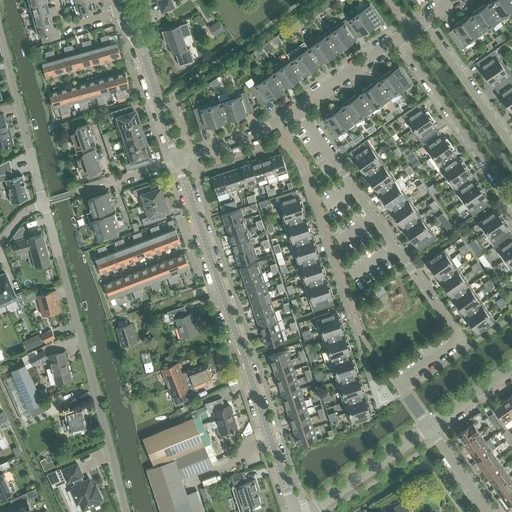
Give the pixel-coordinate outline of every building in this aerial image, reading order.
[(101,0),(88,0),(77,4),(81,14),(97,8),(95,3),(102,0),(101,0)] [(157,0),(159,1),(158,1),(162,12),(175,7),(171,0),(157,0)] [(322,11),(331,5),(327,0),(326,0),(318,6),(322,11)] [(490,2),(488,4),(492,8),(498,17),(501,21),(510,15),(499,0),(491,0),(492,1),(490,2)] [(511,0),(499,0),(510,15),(511,13),(511,0)] [(49,7),(47,2),(31,7),(33,16),(50,12),(57,10),(55,5),(49,7)] [(382,20),(382,19),(370,2),(365,5),(356,12),(357,13),(368,29),(370,31),(375,28),(375,27),(374,26),(375,24),(377,23),(382,20)] [(483,4),(478,8),(480,10),(492,28),(501,21),(498,17),(492,8),(488,4),(486,5),(485,6),(484,5),(483,4)] [(318,6),(309,12),(313,17),(322,11),(318,6)] [(473,15),(471,16),(474,21),(480,29),(483,34),(492,28),(480,10),(478,8),(473,12),(474,14),(473,15)] [(58,14),(57,10),(50,12),(33,16),(36,26),(53,21),(51,16),(58,14)] [(365,35),(370,31),(368,29),(357,13),(356,12),(342,21),(355,39),(360,36),(362,34),(363,33),(364,34),(365,35)] [(199,15),(194,18),(195,22),(199,21),(202,26),(205,24),(199,15)] [(466,17),(461,20),(462,22),(474,40),(483,34),(480,29),(474,21),(471,16),(469,18),(467,19),(466,18),(466,17)] [(465,47),(474,40),(462,22),(461,20),(455,24),(456,25),(457,26),(455,27),(453,29),(448,32),(460,50),(465,47)] [(54,27),(53,21),(36,26),(39,36),(42,35),(43,42),(60,38),(57,26),(54,27)] [(353,40),(355,39),(342,21),(333,28),(334,28),(346,45),(347,47),(352,44),(352,43),(351,42),(353,40)] [(187,22),(161,31),(165,43),(168,42),(173,54),(176,53),(179,65),(193,60),(189,48),(188,49),(183,36),(191,34),(187,22)] [(215,36),(224,30),(219,23),(210,29),(215,36)] [(342,51),(347,47),(346,45),(334,28),(333,28),(325,34),(337,51),(339,50),(341,49),(341,50),(342,51)] [(335,53),(337,51),(325,34),(316,40),(316,41),(328,58),(330,60),(335,56),(334,55),(333,54),(335,53)] [(109,35),(105,36),(108,45),(109,49),(112,59),(121,57),(118,46),(117,42),(112,44),(109,35)] [(103,46),(98,47),(99,52),(102,62),(112,59),(109,49),(108,45),(105,36),(101,37),(103,46)] [(91,40),(87,41),(89,50),(90,54),(93,65),(102,62),(99,52),(98,47),(93,49),(91,40)] [(324,63),(330,60),(328,58),(316,41),(316,40),(307,46),(308,47),(310,50),(317,60),(319,64),(321,63),(323,61),(324,63)] [(85,51),(80,52),(81,57),(84,67),(93,65),(90,54),(89,50),(87,41),(82,42),(85,51)] [(317,65),(319,64),(317,60),(310,50),(308,47),(307,46),(305,44),(296,50),(299,54),(311,70),(312,72),(317,68),(316,66),(317,65)] [(72,45),(68,46),(71,55),(72,59),(75,70),(84,67),(81,57),(80,52),(75,54),(72,45)] [(66,56),(62,58),(63,62),(66,72),(75,70),(72,59),(71,55),(68,46),(64,48),(66,56)] [(54,50),(50,51),(52,60),(53,64),(56,75),(66,72),(63,62),(62,58),(56,59),(54,50)] [(307,76),(312,72),(311,70),(299,54),(296,50),(287,56),(289,59),(290,60),(292,63),(299,73),(302,76),(304,75),(305,74),(306,75),(307,76)] [(481,73),(484,78),(486,76),(503,65),(504,64),(494,50),(476,62),(480,67),(481,69),(483,71),(481,72),(481,73)] [(47,78),(56,75),(53,64),(52,60),(50,51),(46,52),(48,61),(42,63),(43,67),(47,78)] [(300,78),(302,76),(299,73),(292,63),(290,60),(289,59),(280,65),(281,66),(293,83),(294,84),(299,81),(299,80),(298,79),(300,78)] [(493,85),(496,90),(511,78),(511,75),(510,73),(504,64),(503,65),(486,76),(484,78),(488,83),(489,83),(490,82),(491,83),(493,85)] [(289,88),(294,84),(293,83),(280,65),(272,71),(272,72),(274,75),(281,85),(284,89),(286,87),(288,86),(289,88)] [(232,75),(237,71),(234,66),(228,70),(232,75)] [(390,70),(385,74),(386,76),(399,93),(407,87),(413,83),(400,66),(395,70),(393,71),(392,72),(391,71),(390,70)] [(282,90),(284,89),(281,85),(274,75),(272,72),(272,71),(263,77),(275,95),(277,97),(282,93),(281,93),(280,91),(282,90)] [(126,72),(116,75),(119,86),(120,90),(122,98),(126,97),(124,89),(130,87),(129,84),(126,72)] [(379,81),(378,82),(389,98),(390,100),(399,93),(398,92),(386,76),(385,74),(380,77),(380,78),(381,79),(379,81)] [(118,99),(122,98),(120,90),(119,86),(116,75),(106,78),(109,89),(110,92),(116,91),(118,99)] [(271,101),(277,97),(275,95),(263,77),(254,83),(251,78),(245,82),(261,105),(267,101),(268,100),(270,99),(271,100),(271,101)] [(105,94),(110,92),(109,89),(106,78),(97,80),(100,91),(101,95),(103,104),(107,102),(105,94)] [(500,100),(504,105),(506,104),(511,99),(511,78),(496,90),(499,95),(501,97),(502,99),(501,100),(500,100)] [(99,105),(103,104),(101,95),(100,91),(97,80),(88,83),(91,94),(92,97),(97,96),(99,105)] [(373,83),(367,86),(369,88),(380,105),(381,106),(390,100),(389,98),(378,82),(376,83),(374,84),(373,83)] [(87,99),(92,97),(91,94),(88,83),(79,85),(82,96),(83,100),(85,109),(89,108),(87,99)] [(81,110),(85,109),(83,100),(82,96),(79,85),(69,88),(72,99),(73,102),(78,101),(81,110)] [(362,93),(360,94),(372,111),(372,112),(381,106),(380,105),(369,88),(367,86),(362,90),(363,91),(364,92),(362,93)] [(68,104),(73,102),(72,99),(69,88),(60,90),(63,102),(64,105),(66,114),(70,113),(68,104)] [(62,115),(66,114),(64,105),(63,102),(60,90),(50,93),(53,104),(54,108),(59,106),(62,115)] [(246,92),(230,97),(230,98),(237,117),(237,120),(243,118),(243,117),(243,115),(245,115),(247,114),(253,112),(246,92)] [(355,95),(350,99),(351,101),(363,117),(363,118),(372,112),(372,111),(360,94),(358,96),(356,97),(355,96),(355,95)] [(231,122),(237,120),(237,117),(230,98),(230,97),(219,100),(220,101),(221,105),(225,116),(226,121),(228,120),(230,119),(231,121),(231,122)] [(344,105),(342,107),(354,123),(355,124),(363,118),(363,117),(351,101),(350,99),(344,102),(345,103),(346,104),(344,105)] [(224,122),(226,121),(225,116),(221,105),(220,101),(219,100),(209,104),(210,105),(216,124),(217,127),(223,125),(223,124),(222,122),(224,122)] [(401,115),(411,129),(413,128),(429,117),(431,115),(427,110),(427,111),(425,111),(424,110),(423,108),(419,103),(401,115)] [(209,104),(193,109),(200,129),(206,127),(208,127),(210,126),(210,128),(211,128),(217,127),(216,124),(210,105),(209,104)] [(140,120),(139,119),(138,119),(135,111),(133,111),(131,105),(108,113),(110,119),(117,117),(118,120),(116,123),(118,129),(139,122),(141,122),(140,120)] [(337,107),(332,111),(333,113),(345,130),(346,131),(355,124),(354,123),(342,107),(340,108),(339,109),(338,108),(337,107)] [(337,137),(346,131),(345,130),(333,113),(332,111),(327,115),(328,117),(326,118),(324,119),(336,136),(337,137)] [(6,146),(13,145),(11,137),(9,135),(6,121),(4,122),(2,114),(0,114),(0,147),(5,147),(6,146)] [(435,121),(431,115),(429,117),(413,128),(411,129),(421,143),(439,130),(435,126),(434,124),(433,122),(434,121),(435,121)] [(64,133),(73,130),(71,121),(61,123),(64,133)] [(124,140),(142,134),(140,125),(141,124),(141,123),(141,122),(139,122),(118,129),(120,135),(123,136),(124,140)] [(82,154),(84,153),(85,153),(93,150),(92,144),(95,143),(89,124),(77,127),(78,131),(71,134),(74,141),(74,142),(74,143),(76,150),(80,148),(82,154)] [(442,135),(439,130),(421,143),(431,157),(432,156),(448,144),(450,143),(447,138),(446,138),(445,139),(443,137),(442,135)] [(148,143),(147,142),(145,142),(142,134),(124,140),(126,143),(123,146),(126,152),(146,145),(148,144),(148,143)] [(388,135),(383,139),(388,146),(393,142),(388,135)] [(354,162),(358,167),(360,166),(376,154),(377,153),(371,144),(367,139),(350,152),(353,157),(355,159),(356,160),(355,161),(354,162)] [(454,148),(450,143),(448,144),(432,156),(431,157),(440,170),(442,170),(458,158),(454,153),(453,151),(452,149),(453,149),(454,148)] [(150,157),(147,148),(149,147),(148,146),(148,144),(146,145),(126,152),(128,158),(131,159),(132,162),(125,164),(127,170),(150,163),(148,157),(150,157)] [(95,149),(93,150),(85,153),(84,153),(85,157),(78,159),(80,167),(80,168),(81,169),(83,175),(87,174),(88,180),(92,178),(100,176),(98,170),(102,169),(95,149)] [(364,173),(366,174),(369,172),(378,166),(382,163),(383,162),(377,153),(376,154),(360,166),(358,167),(361,172),(362,172),(363,171),(364,173)] [(277,175),(287,172),(281,154),(271,157),(277,175)] [(271,157),(261,160),(267,179),(277,175),(271,157)] [(459,160),(458,158),(442,170),(440,170),(447,179),(448,178),(464,167),(466,165),(463,160),(462,161),(461,162),(459,160)] [(5,180),(6,180),(12,202),(11,202),(11,203),(12,202),(19,201),(21,200),(28,199),(29,198),(28,198),(26,191),(27,190),(25,183),(24,183),(22,176),(23,176),(23,175),(22,176),(15,177),(13,178),(11,169),(12,169),(10,159),(0,164),(0,175),(5,174),(7,179),(6,179),(5,180)] [(261,160),(251,164),(257,182),(267,179),(261,160)] [(366,179),(370,185),(372,183),(388,172),(390,171),(383,162),(382,163),(378,166),(369,172),(366,174),(367,176),(368,178),(367,179),(366,179)] [(403,166),(407,172),(412,169),(407,163),(403,166)] [(251,164),(241,167),(247,185),(257,182),(251,164)] [(470,171),(466,165),(464,167),(448,178),(447,179),(453,188),(454,187),(470,176),(469,174),(468,172),(469,171),(470,171)] [(241,167),(231,170),(237,188),(247,185),(241,167)] [(231,170),(222,173),(228,192),(237,188),(231,170)] [(377,190),(378,192),(382,190),(391,183),(395,181),(396,180),(390,171),(388,172),(372,183),(370,185),(374,190),(376,189),(377,190)] [(217,195),(228,192),(222,173),(211,177),(217,195)] [(474,180),(470,176),(454,187),(453,188),(462,202),(464,201),(480,189),(482,188),(478,183),(476,184),(475,182),(474,180)] [(379,197),(382,202),(384,201),(401,189),(402,189),(405,186),(405,184),(401,178),(399,178),(396,180),(395,181),(391,183),(382,190),(378,192),(379,194),(381,196),(379,197)] [(164,197),(164,196),(162,197),(159,188),(158,188),(155,182),(133,190),(135,196),(141,194),(143,198),(140,200),(142,206),(163,199),(165,199),(164,197)] [(486,193),(482,188),(480,189),(464,201),(462,202),(469,211),(472,216),(490,203),(486,198),(485,196),(484,195),(485,194),(486,193)] [(389,208),(391,210),(395,207),(403,201),(407,198),(408,197),(402,189),(401,189),(384,201),(382,202),(386,208),(387,207),(388,206),(389,208)] [(275,197),(281,213),(282,213),(301,206),(303,205),(301,200),(299,200),(298,198),(298,196),(296,190),(275,197)] [(99,213),(101,219),(104,218),(112,215),(110,209),(115,208),(109,192),(97,196),(89,199),(88,199),(91,206),(91,207),(92,208),(94,215),(99,213)] [(391,215),(395,220),(397,219),(413,207),(414,206),(408,197),(407,198),(403,201),(395,207),(391,210),(392,212),(393,213),(392,214),(391,215)] [(165,200),(165,199),(163,199),(142,206),(144,213),(148,213),(149,217),(142,219),(144,225),(167,217),(165,211),(167,211),(164,202),(166,202),(165,200)] [(231,202),(227,204),(223,205),(225,211),(229,209),(233,208),(231,202)] [(305,212),(303,205),(301,206),(282,213),(281,213),(284,223),(304,216),(304,214),(303,212),(305,212)] [(402,226),(403,227),(407,225),(416,218),(419,216),(421,215),(414,206),(413,207),(397,219),(395,220),(399,225),(400,224),(402,226)] [(222,214),(226,225),(244,219),(240,208),(222,214)] [(478,223),(484,232),(485,232),(502,220),(504,219),(500,213),(499,214),(498,215),(497,213),(495,211),(479,223),(478,223)] [(441,221),(446,217),(445,216),(443,213),(437,217),(441,221)] [(114,214),(112,215),(104,218),(101,219),(94,221),(93,221),(95,228),(96,230),(98,237),(99,237),(106,235),(108,240),(111,239),(119,236),(117,231),(119,230),(114,214)] [(404,233),(407,238),(409,236),(426,225),(427,224),(421,215),(419,216),(416,218),(407,225),(403,227),(404,229),(406,231),(404,232),(404,233)] [(305,219),(304,216),(284,223),(287,234),(308,227),(310,226),(308,220),(307,220),(306,221),(305,219)] [(457,218),(453,221),(457,227),(461,224),(457,218)] [(247,229),(244,219),(226,225),(229,235),(247,229)] [(507,224),(504,219),(502,220),(485,232),(484,232),(494,246),(511,234),(508,229),(507,227),(505,225),(507,224)] [(172,231),(167,232),(168,236),(172,246),(181,242),(178,233),(176,229),(173,220),(168,222),(172,231)] [(433,233),(427,224),(426,225),(409,236),(407,238),(411,243),(412,242),(413,242),(414,243),(416,245),(419,250),(437,238),(433,233)] [(159,225),(155,227),(158,236),(160,240),(163,249),(172,246),(168,236),(167,232),(162,234),(159,225)] [(312,232),(310,226),(308,227),(287,234),(291,244),(311,237),(310,235),(310,233),(311,232),(312,232)] [(22,237),(20,227),(13,236),(14,239),(22,237)] [(154,237),(149,239),(151,243),(155,253),(163,249),(160,240),(158,236),(155,227),(151,229),(154,237)] [(250,238),(247,229),(229,235),(232,244),(250,238)] [(141,232),(137,234),(141,242),(142,247),(146,256),(155,253),(151,243),(149,239),(145,241),(141,232)] [(32,249),(36,264),(37,264),(48,261),(41,234),(33,236),(29,237),(16,241),(17,242),(19,252),(20,252),(20,253),(32,249)] [(136,244),(132,246),(133,250),(137,259),(146,256),(142,247),(141,242),(137,234),(133,235),(136,244)] [(511,234),(494,246),(503,260),(504,259),(511,253),(511,234)] [(312,239),(311,237),(291,244),(294,254),(315,247),(317,246),(315,240),(314,241),(313,241),(312,239)] [(253,248),(250,238),(232,244),(235,254),(253,248)] [(124,239),(120,240),(123,249),(125,253),(128,263),(137,259),(133,250),(132,246),(127,248),(124,239)] [(119,251),(114,252),(116,257),(119,266),(128,263),(125,253),(123,249),(120,240),(116,242),(119,251)] [(458,249),(460,252),(467,247),(465,244),(458,249)] [(106,246),(102,247),(105,256),(107,260),(111,269),(119,266),(116,257),(114,252),(109,254),(106,246)] [(319,253),(317,246),(315,247),(294,254),(298,264),(303,262),(313,259),(318,257),(317,255),(317,253),(318,253),(319,253)] [(101,273),(111,269),(107,260),(105,256),(102,247),(98,249),(101,257),(96,259),(98,264),(101,273)] [(257,259),(253,248),(235,254),(239,265),(257,259)] [(428,267),(432,272),(433,271),(450,259),(451,258),(445,249),(443,250),(427,262),(429,264),(430,266),(428,267)] [(511,253),(504,259),(503,260),(510,269),(511,272),(511,253)] [(185,254),(175,257),(179,267),(181,271),(186,270),(189,278),(193,276),(190,268),(188,264),(185,254)] [(176,273),(181,271),(179,267),(175,257),(166,261),(170,271),(172,275),(175,283),(179,281),(176,273)] [(319,260),(318,257),(313,259),(303,262),(298,264),(301,275),(321,268),(324,267),(322,261),(321,261),(319,262),(319,260)] [(438,278),(440,280),(444,277),(452,271),(456,268),(457,267),(451,258),(450,259),(433,271),(432,272),(435,277),(436,277),(437,276),(438,278)] [(278,260),(281,270),(287,268),(285,264),(284,265),(282,259),(278,260)] [(171,284),(175,283),(172,275),(170,271),(166,261),(158,264),(162,274),(163,278),(168,276),(171,284)] [(471,266),(473,270),(479,265),(477,261),(471,266)] [(240,268),(243,278),(261,272),(258,262),(240,268)] [(158,280),(163,278),(162,274),(158,264),(149,267),(153,277),(154,281),(158,289),(161,288),(158,280)] [(482,268),(479,265),(473,270),(475,273),(482,268)] [(154,291),(158,289),(154,281),(153,277),(149,267),(140,271),(144,280),(146,285),(151,283),(154,291)] [(326,273),(324,267),(321,268),(302,274),(301,275),(304,285),(305,284),(310,283),(320,280),(325,278),(324,276),(323,274),(325,273),(326,273)] [(440,285),(444,290),(446,288),(462,277),(464,276),(457,267),(456,268),(452,271),(444,277),(440,280),(441,282),(442,283),(441,284),(440,285)] [(141,287),(146,285),(144,280),(140,271),(131,274),(135,284),(137,288),(140,296),(144,295),(141,287)] [(243,278),(246,288),(265,282),(261,272),(243,278)] [(0,294),(5,305),(7,310),(19,305),(19,306),(26,303),(21,292),(15,295),(5,273),(0,275),(0,294)] [(136,298),(140,296),(137,288),(135,284),(131,274),(123,278),(126,287),(128,291),(133,290),(136,298)] [(451,295),(452,297),(456,294),(465,288),(469,286),(470,285),(464,276),(462,277),(446,288),(444,290),(448,295),(450,294),(451,295)] [(123,293),(128,291),(126,287),(123,278),(114,281),(118,290),(119,295),(122,303),(127,302),(123,293)] [(326,280),(325,278),(320,280),(310,283),(305,284),(304,285),(308,295),(309,295),(328,288),(330,288),(329,282),(328,282),(326,282),(326,280)] [(483,284),(485,287),(492,282),(490,279),(483,284)] [(118,305),(122,303),(119,295),(118,290),(114,281),(105,284),(108,294),(110,298),(115,296),(118,305)] [(246,288),(250,298),(268,292),(265,282),(246,288)] [(453,302),(456,307),(458,306),(475,295),(476,294),(470,285),(469,286),(465,288),(456,294),(452,297),(454,299),(455,301),(453,302)] [(333,294),(330,288),(328,288),(309,295),(308,295),(313,311),(334,305),(332,299),(331,296),(330,294),(332,294),(333,294)] [(43,315),(60,311),(58,302),(60,302),(57,291),(38,296),(43,315)] [(250,298),(253,307),(271,301),(268,292),(250,298)] [(463,313),(465,315),(469,312),(478,306),(481,303),(482,302),(476,294),(475,295),(458,306),(456,307),(460,313),(461,312),(462,311),(463,313)] [(495,302),(498,305),(504,300),(502,297),(495,302)] [(507,303),(504,300),(498,305),(500,308),(507,303)] [(253,307),(256,317),(274,311),(271,301),(253,307)] [(465,320),(469,325),(471,324),(487,312),(489,311),(482,302),(481,303),(478,306),(469,312),(465,315),(466,317),(467,319),(466,319),(465,320)] [(168,311),(168,312),(185,306),(187,314),(188,314),(185,305),(168,311)] [(183,338),(201,333),(194,312),(188,314),(187,314),(185,306),(168,312),(171,321),(177,319),(183,338)] [(256,317),(259,327),(277,321),(274,311),(256,317)] [(495,320),(489,311),(487,312),(471,324),(469,325),(473,330),(475,329),(476,331),(477,333),(494,321),(495,320)] [(316,320),(319,330),(321,330),(340,324),(342,323),(340,317),(339,317),(338,318),(337,316),(336,313),(317,319),(316,320)] [(259,327),(262,336),(281,330),(277,321),(259,327)] [(344,329),(342,323),(340,324),(321,330),(319,330),(323,341),(324,340),(328,339),(339,335),(343,334),(343,332),(342,330),(343,329),(344,329)] [(123,345),(137,341),(132,324),(117,328),(123,345)] [(46,343),(55,338),(52,330),(42,334),(46,343)] [(284,341),(281,330),(262,336),(266,347),(284,341)] [(344,336),(343,334),(339,335),(328,339),(324,340),(323,341),(326,351),(327,351),(347,344),(349,343),(347,337),(346,338),(345,338),(344,336)] [(37,336),(21,343),(24,350),(41,343),(37,336)] [(351,349),(349,343),(347,344),(327,351),(326,351),(330,361),(331,361),(335,359),(345,356),(350,354),(349,352),(349,350),(350,350),(351,349)] [(305,348),(308,357),(316,354),(315,351),(311,352),(309,346),(305,348)] [(44,350),(29,358),(33,366),(48,359),(44,350)] [(269,356),(272,365),(290,359),(287,350),(269,356)] [(57,383),(71,380),(64,352),(49,356),(57,383)] [(150,353),(142,355),(146,372),(154,370),(150,353)] [(351,357),(350,354),(345,356),(335,359),(331,361),(330,361),(333,371),(334,371),(354,365),(356,364),(354,358),(353,358),(351,359),(351,357)] [(173,363),(171,355),(164,357),(166,365),(173,363)] [(272,365),(275,375),(294,369),(290,359),(272,365)] [(209,373),(213,372),(209,362),(182,373),(178,363),(169,367),(162,369),(166,380),(169,379),(171,387),(170,388),(176,386),(185,382),(186,383),(188,382),(209,373)] [(358,370),(356,364),(354,365),(334,371),(333,371),(336,382),(338,381),(341,380),(352,377),(357,375),(356,373),(356,371),(357,370),(358,370)] [(46,410),(25,365),(11,371),(13,375),(4,380),(22,420),(32,416),(46,410)] [(275,375),(278,385),(297,379),(294,369),(275,375)] [(213,373),(213,372),(209,373),(188,382),(186,383),(185,382),(176,386),(170,388),(174,399),(176,405),(188,400),(186,395),(190,393),(199,390),(197,387),(216,380),(216,379),(217,376),(216,373),(213,373)] [(358,377),(357,375),(352,377),(341,380),(338,381),(336,382),(340,392),(341,392),(360,385),(363,384),(361,378),(360,379),(358,379),(358,377)] [(278,385),(282,395),(300,389),(297,379),(278,385)] [(365,390),(363,384),(360,385),(341,392),(340,392),(343,402),(344,402),(349,400),(359,397),(364,395),(363,393),(362,391),(364,391),(365,390)] [(282,395),(285,404),(303,398),(300,389),(282,395)] [(364,398),(364,395),(359,397),(349,400),(344,402),(343,402),(347,412),(348,412),(367,406),(369,405),(367,399),(365,400),(364,398)] [(511,396),(503,402),(506,407),(511,415),(511,396)] [(215,420),(203,424),(205,429),(212,427),(214,434),(219,432),(220,433),(227,431),(236,428),(229,405),(224,406),(222,398),(205,403),(208,412),(213,411),(215,420)] [(285,404),(288,414),(306,408),(303,398),(285,404)] [(504,424),(511,418),(511,415),(506,407),(503,402),(494,408),(497,414),(504,424)] [(371,411),(369,405),(367,406),(348,412),(347,412),(350,423),(351,423),(371,416),(370,414),(369,412),(371,411)] [(84,412),(85,410),(85,407),(82,407),(81,407),(81,406),(64,411),(66,418),(62,419),(64,427),(68,426),(70,430),(87,426),(83,413),(84,413),(84,412)] [(288,414),(291,424),(310,418),(306,408),(288,414)] [(493,413),(489,416),(494,422),(497,419),(493,413)] [(203,511),(196,491),(188,494),(182,477),(212,465),(218,462),(199,415),(193,416),(143,436),(153,464),(146,467),(161,511),(203,511)] [(291,424),(295,434),(313,428),(310,418),(291,424)] [(502,426),(497,419),(494,422),(498,429),(502,426)] [(457,434),(464,443),(470,439),(477,434),(479,432),(474,425),(477,422),(476,421),(470,425),(457,434)] [(316,438),(313,428),(295,434),(298,443),(299,443),(300,445),(315,441),(314,438),(316,438)] [(464,443),(470,452),(483,443),(486,441),(479,432),(477,434),(470,439),(464,443)] [(470,452),(476,460),(489,451),(491,449),(486,441),(483,443),(470,452)] [(18,446),(12,448),(16,456),(22,453),(18,446)] [(476,460),(483,470),(495,461),(498,459),(491,449),(489,451),(476,460)] [(483,470),(489,478),(502,469),(504,468),(498,459),(495,461),(483,470)] [(8,460),(0,463),(0,473),(0,474),(0,473),(0,496),(0,498),(13,492),(16,490),(12,480),(8,481),(4,472),(7,471),(6,468),(10,466),(8,460)] [(77,463),(62,469),(68,481),(72,480),(74,485),(73,486),(74,488),(71,489),(77,503),(80,502),(83,510),(100,503),(99,500),(102,499),(96,485),(93,486),(90,479),(85,481),(82,475),(77,463)] [(489,478),(495,487),(508,478),(510,476),(504,468),(502,469),(489,478)] [(59,481),(54,470),(47,474),(51,484),(59,481)] [(251,506),(263,502),(259,491),(260,491),(256,479),(245,483),(244,479),(247,479),(245,472),(231,476),(234,486),(231,487),(239,511),(248,511),(250,511),(248,507),(249,506),(251,506)] [(495,487),(501,496),(508,492),(511,488),(511,478),(510,476),(508,478),(495,487)] [(211,497),(208,486),(201,488),(204,499),(211,497)] [(511,488),(508,492),(501,496),(508,505),(511,502),(511,488)] [(29,499),(26,492),(13,498),(16,504),(4,509),(5,511),(2,511),(32,511),(27,500),(29,499)] [(410,511),(404,502),(394,508),(396,511),(393,511),(410,511)]
